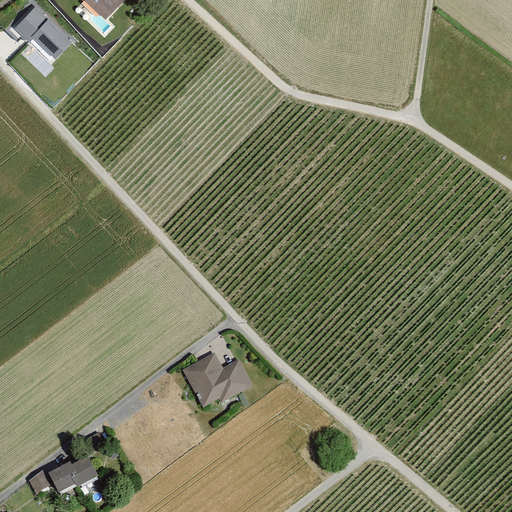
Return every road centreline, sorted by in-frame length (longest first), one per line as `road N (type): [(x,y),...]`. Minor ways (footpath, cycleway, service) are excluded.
road 1 (track): [(0,62),(271,355),(375,449)]
road 2 (track): [(511,187),(414,123),(289,96),(183,0)]
road 3 (residential): [(0,499),(237,318)]
road 4 (residential): [(294,511),(375,449),(446,511)]
road 5 (track): [(414,123),(431,0)]
